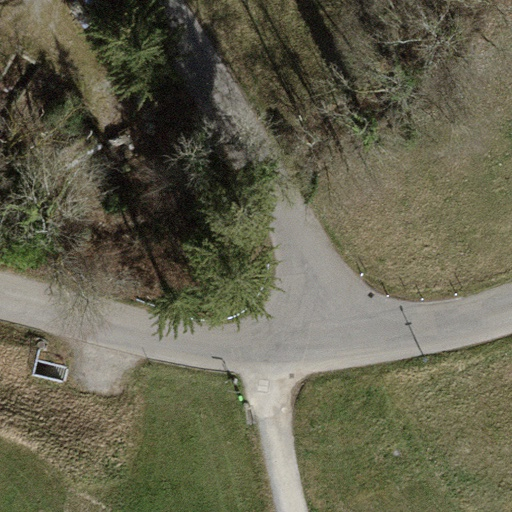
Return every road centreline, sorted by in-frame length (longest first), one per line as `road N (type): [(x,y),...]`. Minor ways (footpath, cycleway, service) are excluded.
road 1 (unclassified): [(297,345),(295,256),(277,198),(149,0)]
road 2 (residential): [(0,293),(131,327),(297,345)]
road 3 (residential): [(297,345),(475,320),(511,305)]
road 4 (track): [(294,511),(278,448),(278,388),(297,345)]
